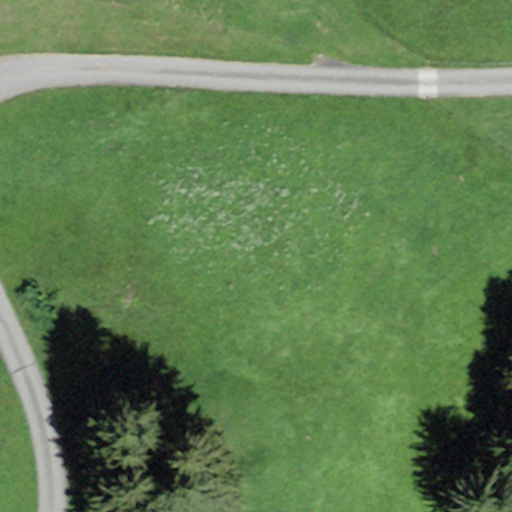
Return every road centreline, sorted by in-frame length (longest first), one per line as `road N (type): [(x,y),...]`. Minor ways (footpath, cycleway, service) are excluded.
road 1 (unclassified): [(0,79),(100,68),(511,84)]
road 2 (unclassified): [(54,511),(42,417),(0,313)]
